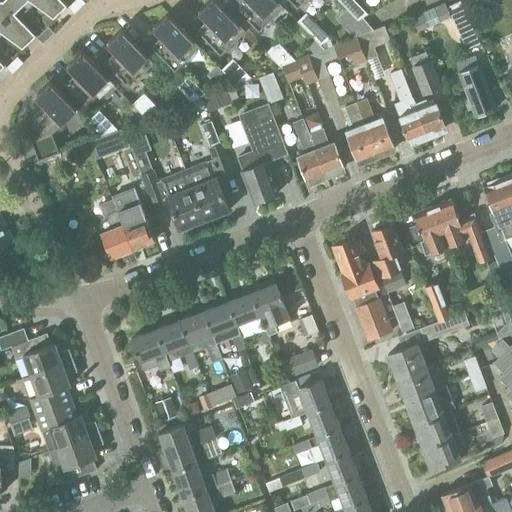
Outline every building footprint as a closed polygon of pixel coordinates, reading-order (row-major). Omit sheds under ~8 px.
[(0,0),(0,35),(3,33),(23,47),(36,34),(19,17),(2,0),(0,0)] [(2,0),(19,17),(34,2),(54,17),(67,4),(63,0),(2,0)] [(74,13),(85,2),(82,0),(75,0),(68,7),(74,13)] [(220,54),(245,30),(216,0),(209,0),(199,10),(207,19),(196,30),(220,54)] [(259,31),(284,7),(277,0),(232,0),(231,2),(259,31)] [(338,0),(358,20),(368,14),(354,0),(338,0)] [(480,43),(460,1),(447,7),(467,49),(480,43)] [(175,71),(200,46),(167,13),(153,26),(162,35),(151,46),(175,71)] [(304,15),(297,21),(320,44),(326,41),(330,38),(306,13),(304,15)] [(48,26),(37,37),(43,43),(54,32),(48,26)] [(384,26),(357,36),(367,60),(377,56),(374,46),(390,40),(384,26)] [(128,86),(154,62),(121,28),(107,42),(116,51),(105,62),(128,86)] [(354,64),(367,60),(357,36),(334,45),(338,57),(350,52),(354,64)] [(271,46),(266,52),(280,66),(295,59),(277,41),(271,46)] [(326,41),(320,44),(324,49),(328,47),(329,47),(326,41)] [(334,45),(309,55),(318,79),(329,75),(324,62),(338,57),(334,45)] [(67,64),(76,73),(65,84),(83,103),(93,92),(99,98),(114,84),(81,50),(67,64)] [(426,52),(410,58),(413,67),(423,94),(442,87),(441,84),(438,76),(431,60),(430,61),(426,52)] [(306,84),(318,79),(309,55),(282,65),(287,77),(301,72),(306,84)] [(12,73),(23,62),(17,56),(6,67),(12,73)] [(228,63),(221,69),(235,83),(251,77),(233,58),(228,63)] [(480,64),(459,72),(464,86),(475,116),(496,108),(485,78),(480,64)] [(402,68),(390,72),(401,101),(395,103),(400,115),(399,116),(408,141),(410,145),(429,137),(428,134),(416,104),(402,68)] [(269,103),(283,98),(273,73),(259,78),(269,103)] [(441,84),(449,81),(446,73),(438,76),(441,84)] [(184,79),(177,86),(191,100),(206,94),(188,75),(184,79)] [(44,104),(24,123),(38,160),(47,156),(59,151),(52,132),(77,109),(50,81),(35,95),(44,104)] [(233,102),(227,88),(216,92),(204,97),(210,111),(221,107),(233,102)] [(140,96),(132,103),(146,118),(162,111),(144,92),(140,96)] [(367,98),(356,102),(376,154),(377,157),(396,150),(395,147),(383,115),(375,118),(367,98)] [(426,100),(416,104),(428,134),(429,137),(447,130),(446,127),(436,102),(428,105),(426,100)] [(356,102),(345,106),(353,127),(345,130),(358,161),(359,164),(377,157),(376,154),(356,102)] [(257,149),(238,156),(244,170),(242,170),(241,170),(253,202),(278,192),(278,191),(269,168),(266,161),(262,163),(259,154),(284,144),(268,103),(243,113),(257,149)] [(95,113),(88,121),(101,135),(117,129),(99,110),(95,113)] [(304,118),(293,122),(305,152),(298,155),(307,181),(309,184),(327,177),(326,174),(310,133),(304,118)] [(323,128),(310,133),(326,174),(327,177),(345,170),(344,167),(334,141),(329,143),(323,128)] [(111,133),(117,149),(127,145),(121,129),(111,133)] [(144,137),(129,143),(133,153),(144,148),(145,149),(148,148),(144,137)] [(206,161),(185,169),(205,219),(228,210),(228,211),(229,210),(216,177),(231,171),(220,143),(208,148),(212,159),(206,161)] [(144,148),(133,153),(140,171),(151,166),(145,149),(144,148)] [(179,230),(204,220),(184,169),(157,180),(154,170),(141,175),(151,203),(167,197),(179,230)] [(488,186),(484,187),(493,212),(490,213),(501,241),(511,236),(511,174),(509,175),(508,176),(509,178),(500,181),(499,179),(498,179),(487,184),(488,186)] [(134,188),(112,197),(113,200),(114,200),(133,249),(154,240),(145,216),(134,188)] [(440,204),(433,207),(448,246),(470,238),(478,261),(491,257),(482,233),(478,234),(472,217),(460,222),(458,215),(459,215),(458,212),(457,212),(452,199),(448,201),(445,200),(441,201),(440,204)] [(113,200),(101,205),(105,216),(107,215),(112,229),(101,233),(111,258),(133,249),(114,200),(113,200)] [(419,212),(415,214),(419,226),(418,227),(419,230),(420,230),(424,240),(420,241),(425,254),(448,246),(433,207),(427,209),(424,208),(420,209),(419,212)] [(0,247),(14,240),(0,213),(0,247)] [(376,229),(371,231),(382,258),(373,261),(386,292),(406,284),(401,271),(403,270),(397,254),(403,251),(392,222),(388,224),(387,222),(375,226),(376,229)] [(337,244),(332,246),(343,273),(341,273),(351,299),(353,298),(369,340),(391,331),(375,289),(379,288),(369,263),(364,264),(354,238),(349,239),(348,237),(336,241),(337,244)] [(511,261),(499,267),(507,286),(511,284),(511,261)] [(276,282),(252,292),(260,315),(263,323),(268,335),(269,334),(278,331),(275,323),(289,317),(282,298),(283,297),(282,294),(281,295),(276,282)] [(439,321),(451,316),(437,282),(425,287),(439,321)] [(252,292),(228,301),(236,324),(260,315),(252,292)] [(228,301),(204,310),(216,343),(217,343),(232,337),(237,351),(245,347),(236,324),(228,301)] [(204,310),(180,319),(192,352),(193,352),(207,346),(213,360),(222,357),(217,343),(216,343),(204,310)] [(464,312),(451,316),(439,321),(421,328),(425,341),(469,324),(464,312)] [(302,317),(309,334),(318,330),(311,314),(302,317)] [(409,317),(398,321),(403,332),(414,328),(410,316),(409,317)] [(180,319),(156,328),(165,351),(176,347),(180,357),(184,355),(190,369),(198,366),(193,352),(192,352),(180,319)] [(263,323),(255,326),(256,327),(261,342),(269,338),(268,335),(263,323)] [(24,327),(0,336),(0,346),(1,350),(11,347),(15,358),(23,355),(31,375),(73,360),(69,348),(59,352),(55,342),(51,344),(47,333),(28,339),(24,327)] [(156,328),(132,338),(136,350),(135,351),(136,353),(137,353),(140,361),(144,371),(158,365),(160,370),(170,366),(165,351),(156,328)] [(496,331),(489,334),(492,341),(499,339),(499,338),(497,333),(496,331)] [(417,343),(388,354),(397,377),(426,366),(417,343)] [(499,357),(493,363),(504,374),(511,365),(511,345),(499,357)] [(310,350),(279,362),(285,378),(316,366),(310,350)] [(464,360),(469,375),(480,371),(475,356),(464,360)] [(38,396),(30,399),(35,410),(36,414),(72,401),(71,397),(67,386),(70,385),(67,375),(77,371),(73,360),(31,375),(38,396)] [(426,366),(397,377),(405,400),(435,389),(430,376),(437,373),(433,363),(426,366)] [(511,387),(511,365),(504,374),(499,379),(510,389),(511,387)] [(486,387),(480,371),(469,375),(475,391),(486,387)] [(245,374),(234,378),(239,392),(250,387),(245,374)] [(310,374),(295,379),(296,380),(299,387),(306,385),(306,383),(308,382),(309,383),(313,382),(310,374)] [(296,380),(281,385),(284,393),(292,415),(291,416),(292,418),(299,415),(308,412),(331,403),(321,379),(313,382),(309,383),(308,382),(306,383),(306,385),(299,387),(296,380)] [(219,388),(225,401),(237,396),(231,383),(219,388)] [(435,389),(405,400),(414,423),(451,409),(451,408),(455,407),(447,384),(435,389)] [(252,396),(251,392),(233,399),(237,408),(255,401),(252,396)] [(213,406),(208,393),(199,397),(204,409),(213,406)] [(172,400),(157,406),(163,420),(178,415),(172,400)] [(49,450),(57,447),(99,432),(95,421),(89,423),(85,418),(83,419),(82,415),(78,417),(72,401),(36,415),(49,450)] [(481,406),(487,421),(498,417),(492,402),(481,406)] [(331,403),(308,412),(317,436),(340,427),(331,403)] [(444,412),(414,423),(423,446),(460,432),(452,409),(444,412)] [(226,458),(243,452),(230,414),(213,420),(226,458)] [(292,418),(284,421),(287,428),(287,429),(302,423),(299,415),(292,418)] [(503,433),(498,417),(487,421),(493,437),(503,433)] [(284,421),(277,423),(280,430),(287,428),(284,421)] [(159,432),(173,470),(196,461),(183,424),(159,432)] [(212,427),(200,431),(201,434),(200,440),(201,443),(216,438),(212,427)] [(340,427),(317,436),(326,460),(349,451),(340,427)] [(100,432),(50,450),(58,470),(57,470),(57,471),(61,482),(97,469),(93,458),(97,457),(93,447),(104,443),(100,432)] [(460,432),(423,446),(432,469),(461,458),(456,445),(464,441),(460,432)] [(296,453),(311,447),(308,439),(293,445),(296,453)] [(0,494),(1,494),(2,470),(14,470),(14,449),(13,445),(0,445),(0,494)] [(511,449),(487,460),(493,475),(511,466),(511,449)] [(358,475),(349,451),(326,460),(335,484),(358,475)] [(203,478),(196,461),(173,470),(183,497),(206,488),(207,490),(217,486),(217,485),(231,480),(227,469),(203,478)] [(317,463),(278,478),(281,486),(320,471),(317,463)] [(367,499),(358,475),(335,484),(307,495),(310,503),(329,496),(331,500),(340,496),(344,508),(367,499)] [(489,475),(441,494),(442,495),(443,495),(449,511),(468,511),(481,507),(491,503),(492,503),(486,487),(492,484),(489,475)] [(266,483),(269,490),(281,486),(278,478),(266,483)] [(235,492),(231,480),(217,485),(217,486),(221,497),(235,492)] [(214,511),(207,490),(206,488),(183,497),(188,511),(214,511)] [(492,503),(491,503),(494,511),(502,511),(510,509),(506,497),(492,503)] [(344,508),(332,511),(372,511),(367,499),(344,508)]
